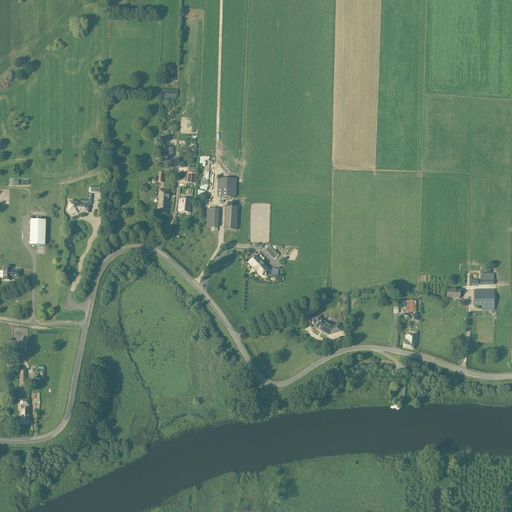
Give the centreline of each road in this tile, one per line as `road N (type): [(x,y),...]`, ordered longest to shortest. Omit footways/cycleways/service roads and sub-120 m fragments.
road 1 (tertiary): [(0,439),(57,430),(100,269),(130,246),(155,251),(194,283),(258,377),(272,385),(368,346),(511,376)]
road 2 (track): [(215,166),(221,0)]
